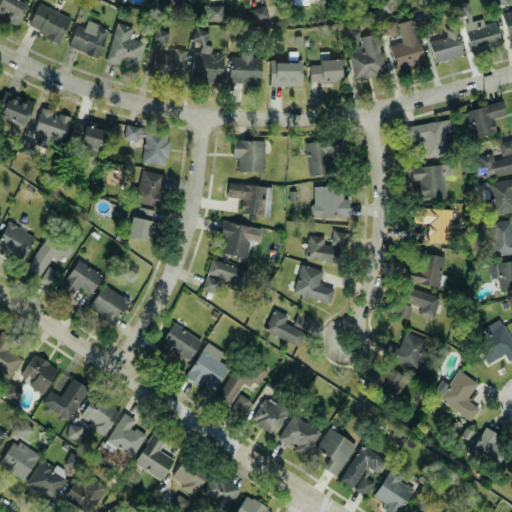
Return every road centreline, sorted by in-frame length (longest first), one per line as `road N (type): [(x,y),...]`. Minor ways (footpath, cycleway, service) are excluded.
road 1 (residential): [(511,72),(373,108),(204,115),(124,98),(0,49)]
road 2 (residential): [(329,511),(0,288)]
road 3 (residential): [(204,115),(190,221),(167,283),(117,368)]
road 4 (residential): [(373,108),(384,202),(377,261),(348,337)]
